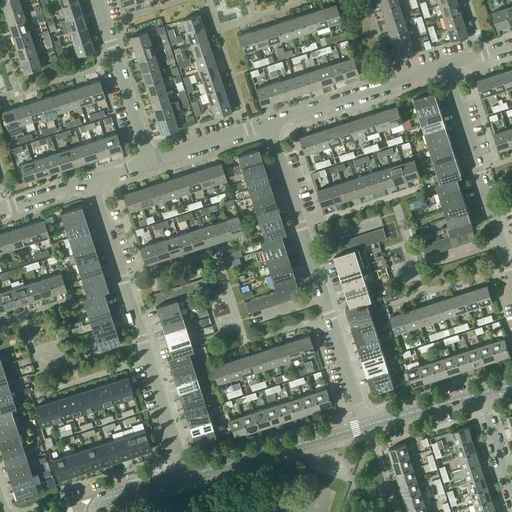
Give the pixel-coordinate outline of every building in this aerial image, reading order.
[(22,6),(19,0),(0,0),(4,12),(22,6)] [(399,4),(397,0),(377,0),(381,10),(399,4)] [(460,11),(456,0),(452,0),(438,5),(442,17),(460,11)] [(83,13),(79,1),(62,7),(65,19),(83,13)] [(335,3),(323,7),(328,25),(341,21),(335,3)] [(402,16),(399,4),(381,10),(384,22),(402,16)] [(26,18),(22,6),(4,12),(8,24),(26,18)] [(36,15),(42,13),(40,6),(34,8),(36,15)] [(328,25),(323,7),(311,11),(316,28),(328,25)] [(350,20),(346,7),(341,9),(346,21),(350,20)] [(511,26),(505,8),(493,12),(498,30),(511,26)] [(311,11),(299,15),(304,32),(316,28),(311,11)] [(460,11),(442,17),(446,29),(464,23),(460,11)] [(87,25),(83,13),(65,19),(69,31),(87,25)] [(182,19),(187,32),(204,26),(200,14),(182,19)] [(54,22),(52,15),(46,17),(48,24),(54,22)] [(299,15),(287,19),(292,36),(304,32),(299,15)] [(423,23),(421,15),(415,17),(417,25),(423,23)] [(406,28),(402,16),(384,22),(388,34),(406,28)] [(12,36),(29,30),(26,18),(8,24),(12,36)] [(287,19),(275,23),(280,40),(292,36),(287,19)] [(275,23),(263,27),(268,44),(280,40),(275,23)] [(420,32),(425,30),(426,30),(423,23),(417,25),(420,32)] [(468,35),(464,23),(446,29),(450,41),(468,35)] [(73,43),(90,37),(87,25),(69,31),(73,43)] [(166,33),(164,25),(158,27),(160,34),(166,33)] [(427,27),(429,34),(435,32),(433,25),(427,27)] [(187,32),(190,44),(208,38),(204,26),(187,32)] [(263,27),(251,31),(256,48),(268,44),(263,27)] [(175,35),(173,28),(167,30),(170,37),(175,35)] [(410,40),(406,28),(388,34),(392,46),(410,40)] [(16,48),(33,42),(29,30),(12,36),(16,48)] [(44,39),(50,37),(47,30),(42,32),(44,39)] [(130,36),(134,49),(151,43),(147,31),(130,36)] [(244,52),(256,48),(251,31),(238,35),(244,52)] [(429,34),(432,41),(437,40),(435,32),(429,34)] [(334,42),(341,39),(339,34),(332,36),(334,42)] [(170,37),(172,44),(178,42),(175,35),(170,37)] [(334,42),(332,36),(325,38),(327,44),(334,42)] [(77,55),(94,50),(90,37),(73,43),(77,55)] [(190,44),(194,56),(212,50),(208,38),(190,44)] [(54,41),(56,48),(62,46),(59,39),(54,41)] [(347,40),(339,42),(341,48),(349,46),(347,40)] [(414,53),(410,40),(392,46),(396,59),(414,53)] [(429,40),(428,40),(423,41),(425,49),(431,47),(429,40)] [(310,49),(317,47),(315,41),(308,44),(310,49)] [(16,48),(20,60),(37,54),(33,42),(16,48)] [(155,55),(151,43),(134,49),(138,61),(155,55)] [(166,52),(171,50),(169,43),(163,44),(166,52)] [(310,49),(308,44),(301,46),(303,52),(310,49)] [(56,48),(58,55),(64,54),(62,46),(56,48)] [(291,49),(284,51),(286,57),(293,55),(291,49)] [(194,56),(198,68),(216,62),(212,50),(194,56)] [(286,57),(284,51),(277,54),(279,60),(286,57)] [(175,54),(178,61),(183,59),(181,52),(175,54)] [(41,67),(37,54),(20,60),(24,72),(41,67)] [(159,67),(155,55),(138,61),(142,73),(159,67)] [(262,65),(274,61),(272,55),(260,59),(262,65)] [(358,74),(352,56),(340,60),(346,78),(358,74)] [(178,61),(180,68),(186,66),(183,59),(178,61)] [(253,62),(255,67),(262,65),(260,59),(253,62)] [(346,78),(340,60),(328,64),(333,82),(346,78)] [(219,74),(216,62),(198,68),(202,80),(219,74)] [(333,82),(328,64),(316,68),(321,85),(333,82)] [(163,79),(159,67),(142,73),(146,85),(163,79)] [(321,85),(316,68),(304,72),(309,89),(321,85)] [(508,89),(511,87),(511,68),(502,72),(508,89)] [(250,71),(252,77),(260,75),(258,69),(250,71)] [(297,93),(309,89),(304,72),(292,76),(297,93)] [(508,89),(502,72),(490,76),(496,93),(508,89)] [(202,80),(206,92),(223,86),(219,74),(202,80)] [(292,76),(280,80),(285,97),(297,93),(292,76)] [(496,93),(490,76),(478,80),(483,97),(496,93)] [(167,91),(163,79),(146,85),(149,97),(167,91)] [(99,80),(87,84),(92,101),(105,97),(99,80)] [(273,101),(285,97),(280,80),(268,84),(273,101)] [(80,105),(92,101),(87,84),(75,88),(80,105)] [(261,105),(273,101),(268,84),(255,88),(261,105)] [(206,92),(210,103),(227,98),(223,86),(206,92)] [(75,88),(63,92),(68,109),(80,105),(75,88)] [(181,100),(187,98),(184,90),(179,92),(181,100)] [(149,97),(153,109),(170,103),(167,91),(149,97)] [(414,98),(416,107),(438,100),(435,91),(414,98)] [(63,92),(51,95),(56,113),(68,109),(63,92)] [(51,95),(39,99),(44,117),(56,113),(51,95)] [(189,105),(187,98),(181,100),(184,107),(189,105)] [(231,110),(227,98),(210,103),(214,116),(231,110)] [(44,117),(39,99),(27,103),(32,120),(44,117)] [(441,108),(438,100),(416,107),(419,115),(441,108)] [(501,110),(509,107),(507,101),(499,104),(501,110)] [(27,103),(15,107),(20,124),(21,128),(26,127),(25,123),(32,120),(27,103)] [(170,103),(153,109),(157,121),(174,115),(179,114),(177,109),(173,111),(170,103)] [(494,112),(501,110),(499,104),(492,106),(494,112)] [(398,105),(385,109),(391,127),(403,123),(398,105)] [(8,128),(20,124),(15,107),(2,111),(8,128)] [(443,117),(441,108),(419,115),(422,124),(443,117)] [(379,130),(391,127),(385,109),(373,113),(379,130)] [(97,118),(105,115),(103,110),(96,112),(97,118)] [(97,118),(96,112),(89,114),(91,120),(97,118)] [(373,113),(361,117),(367,134),(379,130),(373,113)] [(491,122),(499,119),(497,113),(489,116),(491,122)] [(195,122),(193,114),(187,116),(189,124),(195,122)] [(178,128),(174,115),(157,121),(161,133),(178,128)] [(106,124),(113,122),(111,116),(104,118),(106,124)] [(73,125),(81,123),(79,117),(72,120),(73,125)] [(355,138),(367,134),(361,117),(349,121),(355,138)] [(446,125),(443,117),(422,124),(425,132),(446,125)] [(96,127),(94,121),(86,124),(88,129),(96,127)] [(349,121),(337,125),(343,142),(355,138),(349,121)] [(337,125),(325,129),(331,146),(343,142),(337,125)] [(449,133),(446,125),(425,132),(427,140),(449,133)] [(72,135),(70,129),(62,131),(64,137),(72,135)] [(319,150),(331,146),(325,129),(313,133),(319,150)] [(500,150),(511,146),(511,143),(507,129),(495,133),(500,150)] [(64,137),(62,131),(55,134),(57,140),(64,137)] [(116,133),(104,137),(109,154),(122,150),(116,133)] [(306,154),(319,150),(313,133),(301,137),(306,154)] [(452,142),(449,133),(427,140),(430,149),(452,142)] [(396,143),(403,141),(402,135),(394,137),(396,143)] [(48,143),(46,137),(38,139),(40,145),(48,143)] [(104,137),(92,141),(97,158),(109,154),(104,137)] [(40,145),(38,139),(31,142),(33,147),(40,145)] [(85,162),(97,158),(92,141),(80,145),(85,162)] [(413,147),(411,141),(404,144),(405,150),(413,147)] [(372,151),(379,149),(377,142),(370,145),(372,151)] [(433,157),(454,150),(452,142),(430,149),(433,157)] [(21,145),(14,147),(16,153),(23,150),(21,145)] [(85,162),(80,145),(68,149),(73,166),(85,162)] [(365,153),(372,151),(370,145),(363,147),(365,153)] [(392,147),(385,149),(387,155),(394,153),(392,147)] [(237,155),(240,164),(260,157),(258,148),(237,155)] [(73,166),(68,149),(56,153),(61,170),(73,166)] [(387,155),(385,149),(377,152),(379,158),(387,155)] [(348,159),(355,156),(353,150),(346,153),(348,159)] [(457,158),(454,150),(433,157),(436,165),(457,158)] [(61,170),(56,153),(44,156),(49,174),(61,170)] [(341,161),(348,159),(346,153),(339,155),(341,161)] [(44,156),(32,160),(37,177),(49,174),(44,156)] [(263,165),(260,157),(240,164),(243,172),(263,165)] [(324,167),(332,164),(330,158),(322,161),(324,167)] [(460,167),(457,158),(436,165),(438,174),(460,167)] [(415,159),(402,163),(408,180),(420,176),(415,159)] [(19,164),(25,181),(37,177),(32,160),(19,164)] [(317,169),(324,167),(322,161),(315,163),(317,169)] [(220,162),(208,166),(214,183),(226,179),(220,162)] [(344,162),(337,165),(339,171),(346,168),(344,162)] [(402,163),(390,166),(396,184),(408,180),(402,163)] [(266,174),(263,165),(243,172),(245,180),(266,174)] [(339,171),(337,165),(330,167),(332,173),(339,171)] [(196,170),(202,187),(214,183),(208,166),(196,170)] [(384,187),(396,184),(390,166),(378,170),(384,187)] [(463,176),(460,167),(438,174),(441,182),(458,177),(463,176)] [(184,174),(190,191),(202,187),(196,170),(184,174)] [(312,173),(314,178),(322,176),(320,170),(312,173)] [(378,170),(366,174),(372,191),(384,187),(378,170)] [(184,174),(172,178),(178,195),(190,191),(184,174)] [(266,174),(245,180),(248,189),(269,182),(266,174)] [(366,174),(354,178),(360,195),(372,191),(366,174)] [(460,186),(458,177),(441,182),(436,184),(439,192),(460,186)] [(166,199),(178,195),(172,178),(160,182),(166,199)] [(354,178),(342,182),(348,199),(360,195),(354,178)] [(154,203),(166,199),(160,182),(148,186),(154,203)] [(271,191),(269,182),(248,189),(251,197),(271,191)] [(342,182),(330,186),(336,203),(348,199),(342,182)] [(148,186),(136,190),(142,207),(154,203),(148,186)] [(323,207),(336,203),(330,186),(318,190),(323,207)] [(463,194),(460,186),(439,192),(442,201),(463,194)] [(129,211),(142,207),(136,190),(124,194),(129,211)] [(274,199),(271,191),(251,197),(253,206),(274,199)] [(219,200),(227,198),(225,192),(217,195),(219,200)] [(466,202),(463,194),(442,201),(445,209),(466,202)] [(219,200),(217,195),(210,197),(212,203),(219,200)] [(232,198),(225,201),(227,207),(234,204),(232,198)] [(277,207),(274,199),(253,206),(256,214),(277,207)] [(195,208),(202,206),(201,200),(193,202),(195,208)] [(469,211),(466,202),(445,209),(447,217),(469,211)] [(60,212),(63,221),(84,214),(81,205),(60,212)] [(280,216),(277,207),(256,214),(259,222),(280,216)] [(471,219),(469,211),(447,217),(450,226),(471,219)] [(193,217),(191,212),(184,214),(185,220),(193,217)] [(63,221),(66,229),(87,222),(84,214),(63,221)] [(147,223),(155,221),(153,215),(145,218),(147,223)] [(238,215),(225,219),(231,237),(243,233),(238,215)] [(282,224),(280,216),(259,222),(262,231),(282,224)] [(43,219),(31,223),(37,240),(49,236),(43,219)] [(167,219),(160,222),(161,228),(169,225),(167,219)] [(219,241),(231,237),(225,219),(213,223),(219,241)] [(472,228),(474,228),(471,219),(450,226),(453,235),(455,234),(461,232),(467,230),(472,228)] [(66,229),(68,237),(89,230),(87,222),(66,229)] [(25,244),(37,240),(31,223),(19,227),(25,244)] [(207,244),(219,241),(213,223),(201,227),(207,244)] [(285,233),(282,224),(262,231),(264,239),(281,234),(285,233)] [(420,227),(422,233),(430,230),(428,224),(420,227)] [(13,248),(25,244),(19,227),(7,231),(13,248)] [(135,230),(137,235),(145,233),(143,227),(135,230)] [(195,248),(207,244),(201,227),(189,231),(195,248)] [(378,229),(381,241),(387,239),(383,228),(378,229)] [(476,241),(474,232),(472,228),(467,230),(471,243),(476,241)] [(378,229),(372,231),(376,242),(381,241),(378,229)] [(68,237),(71,245),(92,239),(89,230),(68,237)] [(465,245),(471,243),(467,230),(461,232),(465,245)] [(0,250),(1,252),(13,248),(7,231),(0,233),(0,250)] [(183,252),(195,248),(189,231),(177,235),(183,252)] [(372,231),(366,233),(370,244),(376,242),(372,231)] [(461,232),(455,234),(459,246),(465,245),(461,232)] [(366,233),(361,235),(364,246),(370,244),(366,233)] [(423,235),(425,242),(433,239),(431,233),(423,235)] [(283,243),(281,234),(264,239),(259,240),(262,249),(283,243)] [(454,248),(459,246),(455,234),(453,235),(450,236),(454,248)] [(171,256),(183,252),(177,235),(165,239),(171,256)] [(361,235),(355,237),(359,248),(364,246),(361,235)] [(450,236),(444,237),(448,250),(454,248),(450,236)] [(355,237),(350,238),(353,250),(356,249),(359,248),(355,237)] [(443,252),(448,250),(444,237),(438,239),(443,252)] [(350,238),(344,240),(347,251),(353,250),(350,238)] [(71,245),(74,254),(95,247),(92,239),(71,245)] [(159,260),(171,256),(165,239),(153,243),(159,260)] [(438,239),(433,241),(437,254),(443,252),(438,239)] [(344,240),(338,242),(342,253),(347,251),(344,240)] [(51,243),(54,251),(60,249),(58,241),(51,243)] [(431,255),(437,254),(433,241),(427,243),(431,255)] [(336,255),(342,253),(338,242),(333,244),(336,255)] [(159,260),(153,243),(141,247),(146,264),(159,260)] [(286,251),(283,243),(262,249),(265,258),(286,251)] [(427,243),(422,245),(426,257),(431,255),(427,243)] [(97,255),(95,247),(74,254),(77,262),(97,255)] [(335,255),(337,264),(359,257),(356,249),(353,250),(335,255)] [(239,257),(236,250),(229,252),(231,260),(239,257)] [(289,259),(286,251),(265,258),(267,266),(289,259)] [(55,255),(48,258),(50,263),(57,261),(55,255)] [(77,262),(79,270),(100,264),(97,255),(77,262)] [(18,265),(25,262),(23,257),(16,259),(18,265)] [(242,265),(239,257),(231,260),(234,268),(242,265)] [(337,264),(340,272),(361,265),(359,257),(337,264)] [(11,267),(18,265),(16,259),(9,261),(11,267)] [(291,268),(289,259),(267,266),(270,274),(291,268)] [(38,261),(31,263),(32,269),(40,267),(38,261)] [(32,269),(31,263),(23,265),(25,271),(32,269)] [(79,270),(82,279),(103,272),(100,264),(79,270)] [(70,273),(67,265),(60,268),(62,276),(70,273)] [(340,272),(343,280),(364,274),(361,265),(340,272)] [(16,274),(14,268),(7,271),(8,276),(16,274)] [(294,276),(291,268),(270,274),(273,283),(294,276)] [(61,272),(48,276),(54,294),(66,290),(61,272)] [(82,279),(85,288),(106,281),(103,272),(82,279)] [(343,280),(345,289),(367,282),(364,274),(343,280)] [(48,276),(36,280),(42,297),(54,294),(48,276)] [(276,292),(278,291),(284,289),(290,287),(295,285),(297,285),(294,276),(273,283),(276,292)] [(208,289),(204,277),(198,279),(202,290),(208,289)] [(196,292),(201,291),(202,290),(198,279),(193,281),(196,292)] [(30,301),(42,297),(36,280),(24,284),(30,301)] [(85,288),(87,296),(88,297),(103,292),(109,290),(106,281),(85,288)] [(196,292),(193,281),(187,283),(191,294),(196,292)] [(345,289),(348,297),(369,291),(367,282),(345,289)] [(191,294),(187,283),(182,285),(185,296),(191,294)] [(24,284),(12,288),(18,305),(30,301),(24,284)] [(488,284),(475,288),(481,305),(493,301),(488,284)] [(185,296),(182,285),(176,286),(180,298),(185,296)] [(299,297),(295,285),(290,287),(293,298),(299,297)] [(180,298),(176,286),(171,288),(174,299),(177,299),(180,298)] [(293,298),(290,287),(284,289),(288,300),(293,298)] [(12,288),(0,292),(6,309),(18,305),(12,288)] [(174,299),(171,288),(165,290),(169,301),(174,299)] [(475,288),(463,292),(469,309),(481,305),(475,288)] [(288,300),(284,289),(278,291),(282,302),(288,300)] [(169,301),(165,290),(159,292),(163,303),(169,301)] [(278,291),(276,292),(273,293),(276,304),(282,302),(278,291)] [(348,297),(351,306),(372,300),(369,291),(348,297)] [(106,300),(103,292),(88,297),(87,296),(82,298),(85,307),(106,300)] [(163,303),(159,292),(154,294),(157,305),(163,303)] [(463,292),(451,296),(457,313),(469,309),(463,292)] [(276,304),(273,293),(267,294),(271,306),(276,304)] [(265,308),(271,306),(267,294),(262,296),(265,308)] [(260,309),(265,308),(262,296),(256,298),(260,309)] [(445,317),(457,313),(451,296),(439,300),(445,317)] [(254,311),(260,309),(256,298),(250,300),(254,311)] [(156,305),(159,314),(179,308),(177,299),(174,299),(169,301),(163,303),(157,305),(156,305)] [(85,307),(88,315),(109,308),(106,300),(85,307)] [(248,313),(254,311),(250,300),(245,302),(248,313)] [(433,321),(445,317),(439,300),(427,304),(433,321)] [(207,309),(204,301),(196,303),(199,311),(207,309)] [(346,307),(349,316),(370,309),(367,301),(351,306),(346,307)] [(421,325),(433,321),(427,304),(415,307),(421,325)] [(403,311),(409,329),(421,325),(415,307),(403,311)] [(111,316),(109,308),(88,315),(90,323),(111,316)] [(159,314),(161,322),(182,316),(179,308),(159,314)] [(349,316),(352,324),(373,318),(370,309),(349,316)] [(396,333),(409,329),(403,311),(391,315),(396,333)] [(486,322),(493,320),(492,314),(484,317),(486,322)] [(90,323),(93,332),(114,325),(111,316),(90,323)] [(164,331),(185,325),(182,316),(161,322),(164,331)] [(209,323),(208,317),(200,320),(202,326),(209,323)] [(484,317),(477,319),(479,325),(486,322),(484,317)] [(352,324),(354,333),(375,326),(373,318),(352,324)] [(499,321),(492,323),(494,329),(501,327),(499,321)] [(462,330),(470,328),(468,322),(461,324),(462,330)] [(455,333),(462,330),(461,324),(453,327),(455,333)] [(93,332),(96,340),(117,333),(114,325),(93,332)] [(167,339),(188,333),(185,325),(164,331),(167,339)] [(354,333),(357,341),(378,335),(375,326),(354,333)] [(484,332),(482,326),(475,328),(477,334),(484,332)] [(477,334),(475,328),(468,331),(469,337),(477,334)] [(438,338),(446,336),(444,330),(437,332),(438,338)] [(60,333),(63,341),(70,338),(68,331),(60,333)] [(431,340),(438,338),(437,332),(429,335),(431,340)] [(120,342),(117,333),(96,340),(99,349),(120,342)] [(167,339),(170,348),(190,342),(188,333),(167,339)] [(458,334),(451,336),(453,342),(460,340),(458,334)] [(296,339),(302,356),(314,352),(309,335),(296,339)] [(357,341),(360,350),(381,343),(378,335),(357,341)] [(451,336),(444,339),(445,345),(453,342),(451,336)] [(493,341),(498,359),(511,355),(505,337),(493,341)] [(414,346),(421,343),(420,338),(413,340),(414,346)] [(284,343),(290,360),(302,356),(296,339),(284,343)] [(170,348),(172,356),(198,349),(195,340),(190,342),(170,348)] [(407,348),(414,346),(413,340),(405,342),(407,348)] [(441,346),(439,340),(427,344),(429,350),(441,346)] [(493,341),(481,345),(486,363),(498,359),(493,341)] [(272,346),(278,364),(290,360),(284,343),(272,346)] [(360,350),(363,358),(384,351),(381,343),(360,350)] [(429,350),(427,344),(420,346),(421,352),(429,350)] [(481,345),(469,349),(474,367),(486,363),(481,345)] [(272,346),(260,350),(266,368),(278,364),(272,346)] [(410,349),(407,350),(402,352),(404,358),(412,355),(410,349)] [(469,349),(457,353),(462,370),(474,367),(469,349)] [(260,350),(248,354),(254,372),(266,368),(260,350)] [(167,358),(170,366),(191,359),(189,351),(167,358)] [(363,358),(365,367),(386,360),(384,351),(363,358)] [(457,353),(445,357),(450,374),(462,370),(457,353)] [(248,354),(236,358),(242,375),(254,372),(248,354)] [(307,372),(314,370),(312,364),(311,365),(308,356),(303,358),(306,367),(307,372)] [(445,357),(433,361),(438,378),(450,374),(445,357)] [(236,358),(224,362),(230,379),(242,375),(236,358)] [(173,375),(194,368),(191,359),(170,366),(173,375)] [(365,367),(368,375),(389,368),(386,360),(365,367)] [(426,382),(438,378),(433,361),(421,365),(426,382)] [(218,383),(230,379),(224,362),(212,366),(218,383)] [(414,386),(426,382),(421,365),(408,369),(414,386)] [(300,375),(307,372),(306,367),(298,369),(300,375)] [(194,368),(173,375),(175,383),(197,376),(194,368)] [(368,375),(371,384),(392,377),(389,368),(368,375)] [(313,373),(315,379),(322,376),(320,370),(313,373)] [(207,374),(209,381),(215,379),(213,372),(207,374)] [(290,378),(289,372),(281,374),(283,380),(290,378)] [(283,380),(281,374),(274,377),(276,382),(283,380)] [(175,383),(178,392),(199,385),(197,376),(175,383)] [(134,396),(128,377),(117,380),(123,399),(134,396)] [(371,384),(374,392),(394,385),(392,377),(371,384)] [(0,382),(0,392),(10,389),(7,380),(0,382)] [(117,380),(107,383),(113,402),(123,399),(117,380)] [(107,383),(97,387),(103,406),(113,402),(107,383)] [(281,390),(279,384),(272,386),(274,392),(281,390)] [(178,392),(181,400),(202,393),(199,385),(178,392)] [(274,392),(272,386),(265,388),(267,394),(274,392)] [(97,387),(86,390),(92,409),(103,406),(97,387)] [(235,396),(243,393),(241,387),(234,390),(235,396)] [(326,388),(314,392),(319,409),(332,405),(326,388)] [(0,392),(0,401),(13,397),(10,389),(0,392)] [(86,390),(76,393),(82,412),(92,409),(86,390)] [(226,392),(228,398),(235,396),(234,390),(226,392)] [(255,391),(248,394),(250,399),(257,397),(255,391)] [(314,392),(302,396),(307,413),(319,409),(314,392)] [(76,393),(65,397),(72,416),(82,412),(76,393)] [(181,400),(184,409),(205,402),(202,393),(181,400)] [(250,399),(248,394),(241,396),(243,402),(250,399)] [(302,396),(290,400),(295,417),(307,413),(302,396)] [(0,401),(0,410),(11,407),(11,408),(16,406),(13,397),(0,401)] [(65,397),(55,400),(61,419),(72,416),(65,397)] [(231,399),(228,400),(223,402),(225,408),(233,405),(231,399)] [(55,400),(45,403),(51,422),(61,419),(55,400)] [(290,400),(278,403),(283,421),(295,417),(290,400)] [(184,409),(186,417),(208,410),(205,402),(184,409)] [(40,426),(51,422),(45,403),(34,407),(40,426)] [(278,403),(266,407),(271,425),(283,421),(278,403)] [(0,419),(14,415),(11,408),(11,407),(0,410),(0,419)] [(266,407),(254,411),(259,429),(271,425),(266,407)] [(208,410),(186,417),(189,426),(210,419),(208,410)] [(247,432),(259,429),(254,411),(242,415),(247,432)] [(0,429),(16,424),(14,415),(0,419),(0,429)] [(235,436),(247,432),(242,415),(229,419),(235,436)] [(192,434),(213,427),(210,419),(189,426),(192,434)] [(0,429),(0,438),(19,432),(16,424),(0,429)] [(451,432),(455,444),(473,439),(469,426),(451,432)] [(192,434),(195,442),(216,436),(213,427),(192,434)] [(145,430),(134,433),(141,453),(151,449),(145,430)] [(0,438),(0,446),(0,448),(22,441),(19,432),(0,438)] [(134,433),(124,437),(130,456),(141,453),(134,433)] [(124,437),(114,440),(120,459),(130,456),(124,437)] [(459,456),(477,451),(473,439),(455,444),(459,456)] [(114,440),(103,443),(109,463),(120,459),(114,440)] [(0,448),(3,456),(24,449),(22,441),(0,448)] [(440,449),(438,441),(432,443),(434,451),(440,449)] [(103,443),(93,447),(99,466),(109,463),(103,443)] [(389,449),(393,462),(410,456),(406,444),(389,449)] [(93,447),(83,450),(89,469),(99,466),(93,447)] [(3,456),(6,465),(27,458),(24,449),(3,456)] [(434,451),(437,458),(443,456),(440,449),(434,451)] [(83,450),(72,453),(78,472),(89,469),(83,450)] [(463,468),(480,463),(477,451),(459,456),(463,468)] [(72,453),(62,457),(68,476),(78,472),(72,453)] [(414,468),(410,456),(393,462),(397,474),(414,468)] [(58,479),(68,476),(62,457),(52,460),(58,479)] [(6,465),(9,473),(30,466),(27,458),(6,465)] [(467,480),(484,475),(480,463),(463,468),(467,480)] [(33,475),(30,466),(9,473),(11,481),(33,475)] [(418,480),(414,468),(397,474),(401,486),(418,480)] [(11,481),(14,490),(35,483),(33,475),(11,481)] [(471,492),(488,487),(484,475),(467,480),(471,492)] [(49,488),(56,486),(55,483),(53,477),(46,480),(49,488)] [(401,486),(405,498),(422,492),(418,480),(401,486)] [(38,492),(35,483),(14,490),(17,498),(38,492)] [(435,496),(445,492),(443,485),(437,487),(438,488),(433,490),(435,496)] [(471,492),(475,504),(492,499),(488,487),(471,492)] [(409,510),(425,504),(422,492),(405,498),(409,510)] [(492,511),(496,511),(492,499),(475,504),(477,511),(492,511)] [(444,511),(450,509),(448,502),(442,504),(444,511)]
